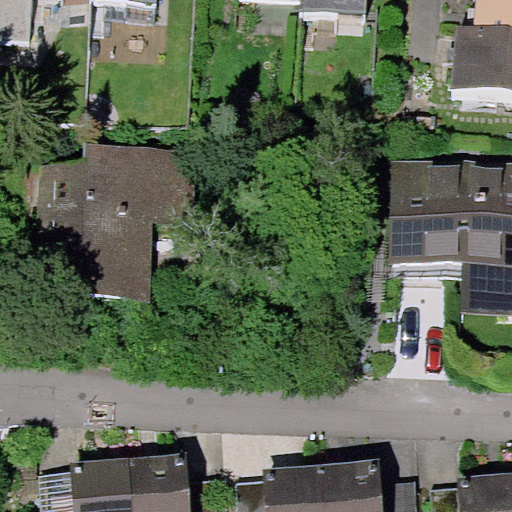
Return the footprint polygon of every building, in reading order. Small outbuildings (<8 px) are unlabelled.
[(0,0),(0,46),(31,48),(33,0),(88,0),(88,13),(170,18),(170,0),(0,0)] [(243,0),(244,3),(315,7),(314,27),(385,31),(386,0),(243,0)] [(511,0),(481,0),(477,50),(461,49),(456,104),(511,109),(511,0)] [(100,185),(47,185),(47,247),(27,247),(27,313),(166,312),(165,236),(203,236),(203,163),(100,163),(100,185)] [(511,175),(400,170),(395,275),(511,280),(511,175)] [(199,511),(197,471),(84,478),(85,511),(199,511)] [(403,511),(402,484),(240,495),(241,511),(403,511)] [(511,511),(511,495),(434,503),(435,511),(511,511)]
